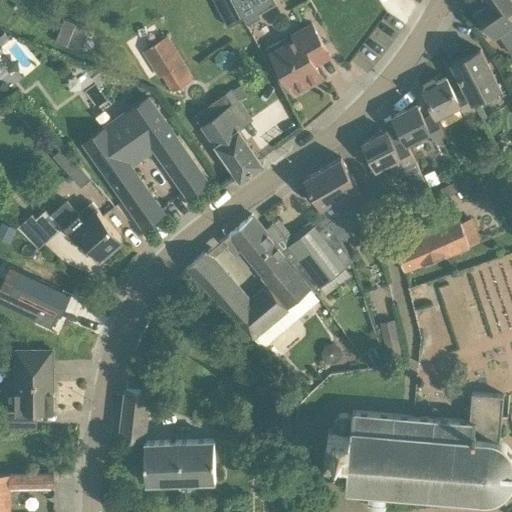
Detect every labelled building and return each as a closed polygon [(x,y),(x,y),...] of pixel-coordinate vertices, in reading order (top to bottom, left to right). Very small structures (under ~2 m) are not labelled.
[(260,17),(251,0),(234,0),(247,24),(260,17)] [(511,0),(484,0),(480,8),(479,14),(495,37),(505,31),(511,40),(511,0)] [(87,27),(65,18),(56,40),(78,50),(87,27)] [(323,78),(315,65),(330,56),(327,50),(312,24),(293,35),(295,39),(271,53),(288,83),(292,81),(298,92),(323,78)] [(194,77),(167,34),(143,50),(159,77),(163,75),(172,90),(194,77)] [(500,88),(481,49),(453,63),(466,88),(465,88),(471,99),(486,91),(487,94),(500,88)] [(447,77),(423,89),(435,113),(437,118),(460,106),(465,117),(477,111),(472,102),(471,99),(465,88),(455,93),(447,77)] [(83,140),(132,209),(144,226),(163,212),(130,165),(155,147),(188,194),(207,180),(196,164),(148,95),(83,140)] [(263,164),(260,160),(225,110),(216,98),(194,113),(203,125),(240,179),(263,164)] [(437,118),(435,113),(424,119),(417,103),(393,115),(402,134),(408,145),(431,134),(435,143),(447,137),(437,118)] [(407,173),(418,194),(430,189),(417,163),(408,145),(402,134),(392,139),(387,130),(363,142),(377,170),(389,164),(396,178),(407,173)] [(481,158),(484,165),(496,159),(492,152),(481,158)] [(304,178),(321,207),(330,222),(366,201),(358,187),(341,157),(304,178)] [(426,174),(431,186),(440,182),(435,170),(426,174)] [(480,196),(476,184),(484,181),(479,170),(471,173),(470,172),(458,179),(467,201),(480,196)] [(431,193),(435,201),(462,188),(458,179),(431,193)] [(46,211),(37,219),(33,213),(18,226),(40,247),(51,238),(62,228),(59,225),(62,222),(78,240),(82,237),(100,257),(110,248),(114,249),(120,243),(120,240),(122,237),(93,203),(79,214),(67,201),(51,216),(46,211)] [(265,230),(252,214),(230,232),(243,249),(264,275),(286,257),(313,291),(351,261),(336,235),(326,217),(291,246),(272,223),(265,230)] [(16,228),(2,222),(0,226),(0,239),(9,243),(16,228)] [(460,250),(469,245),(479,241),(474,226),(464,230),(462,226),(397,248),(405,269),(460,250)] [(243,249),(230,232),(222,239),(235,255),(243,249)] [(274,318),(285,309),(267,286),(245,304),(225,274),(205,253),(203,251),(187,266),(263,348),(284,329),(274,318)] [(60,297),(63,289),(21,269),(14,285),(0,278),(0,302),(52,327),(58,314),(61,315),(68,301),(60,297)] [(393,319),(379,322),(388,361),(401,358),(393,319)] [(6,427),(35,427),(35,411),(53,411),(53,393),(50,393),(50,383),(53,383),(53,349),(16,350),(17,411),(6,411),(6,427)] [(148,389),(127,386),(120,439),(122,440),(123,435),(143,439),(148,389)] [(511,451),(510,449),(509,447),(506,445),(503,442),(500,441),(504,394),(472,392),(470,420),(413,415),(353,411),(352,417),(351,417),(350,416),(349,415),(348,414),(346,413),(345,413),(343,413),(341,414),(340,414),(338,415),(337,416),(336,418),(335,419),(335,421),(334,422),(334,428),(329,428),(327,451),(332,452),(330,470),(331,474),(332,475),(332,477),(333,478),(334,478),(335,479),(338,480),(339,480),(341,480),(343,480),(345,479),(347,479),(347,488),(370,489),(369,500),(368,500),(367,505),(385,507),(386,502),(385,502),(386,491),(484,499),(489,499),(492,498),(496,497),(500,496),(501,495),(503,494),(506,492),(507,491),(510,487),(511,484),(511,451)] [(216,479),(215,439),(145,441),(146,481),(216,479)] [(0,511),(7,511),(6,490),(55,488),(54,472),(0,473),(0,511)]
